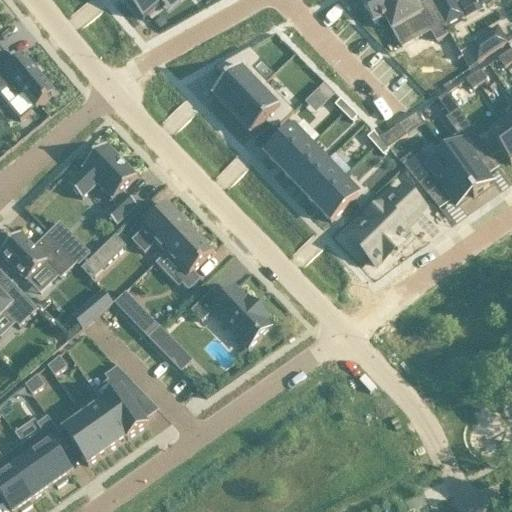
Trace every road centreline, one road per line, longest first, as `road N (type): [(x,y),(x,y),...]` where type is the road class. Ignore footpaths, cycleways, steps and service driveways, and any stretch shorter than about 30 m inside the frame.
road 1 (residential): [(111,99),(345,335)]
road 2 (residential): [(345,335),(91,511)]
road 3 (residential): [(345,335),(414,407),(469,510)]
road 4 (residential): [(511,217),(345,335)]
road 5 (residential): [(111,99),(277,0)]
road 6 (residential): [(111,99),(0,184)]
road 7 (residential): [(32,0),(111,99)]
